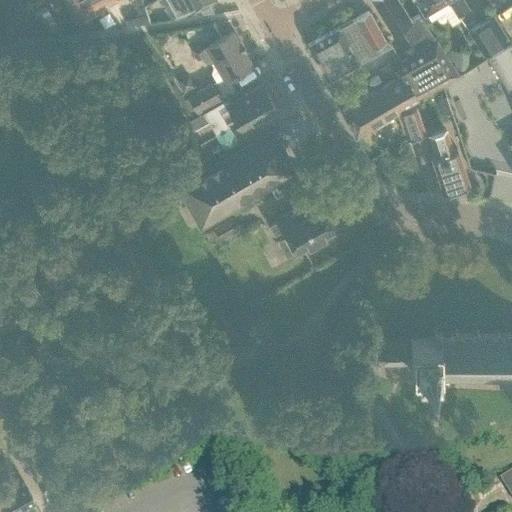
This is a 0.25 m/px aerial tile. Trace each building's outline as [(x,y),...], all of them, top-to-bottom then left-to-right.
[(72,0),(67,3),(78,23),(96,13),(93,8),(106,1),(107,3),(112,0),(115,0),(116,2),(118,0),(72,0)] [(125,21),(128,26),(148,23),(141,0),(131,0),(139,13),(125,21)] [(162,0),(172,18),(186,14),(199,7),(209,1),(211,0),(162,0)] [(419,14),(411,19),(398,0),(372,0),(392,31),(401,26),(416,49),(434,37),(419,14)] [(417,0),(416,1),(424,14),(446,0),(448,0),(458,15),(469,8),(463,0),(417,0)] [(209,1),(199,7),(203,14),(215,12),(209,1)] [(388,41),(382,30),(371,9),(308,44),(328,80),(375,54),(373,50),(388,41)] [(467,30),(483,55),(509,39),(493,14),(467,30)] [(232,31),(203,48),(211,63),(213,66),(211,72),(216,81),(218,84),(251,65),(232,31)] [(394,79),(342,109),(356,136),(398,111),(397,109),(444,83),(443,82),(457,74),(459,74),(454,67),(450,60),(437,40),(429,44),(397,62),(388,68),(394,79)] [(511,43),(511,41),(486,57),(507,90),(511,99),(511,98),(511,140),(508,142),(511,148),(511,43)] [(450,57),(450,60),(454,67),(456,67),(468,68),(468,52),(450,51),(450,57)] [(216,81),(188,96),(196,110),(198,113),(202,110),(226,97),(218,84),(216,81)] [(226,97),(202,110),(216,134),(229,127),(224,118),(232,113),(241,128),(276,108),(263,85),(231,103),(227,96),(226,97)] [(417,106),(398,112),(407,139),(426,133),(417,106)] [(273,129),(175,184),(199,228),(298,173),(273,129)] [(457,187),(469,183),(457,148),(452,150),(444,129),(430,133),(437,155),(432,156),(443,192),(447,191),(450,193),(456,191),(457,187)] [(175,167),(181,179),(195,171),(188,159),(175,167)] [(296,250),(337,228),(334,224),(335,220),(331,214),(328,213),(318,195),(278,218),(279,219),(270,225),(274,233),(283,227),(287,235),(278,240),(286,254),(296,249),(296,250)] [(220,238),(242,227),(236,216),(215,227),(220,238)] [(475,374),(478,374),(478,373),(495,373),(495,374),(499,374),(499,373),(511,372),(511,332),(499,332),(499,328),(496,328),(496,332),(479,332),(479,329),(475,329),(475,332),(458,332),(458,329),(454,329),(454,332),(437,332),(437,328),(434,328),(434,338),(409,338),(409,342),(400,342),(400,340),(398,340),(398,342),(384,342),(383,340),(381,341),(382,343),(377,347),(375,346),(375,348),(377,349),(377,355),(375,356),(375,358),(377,357),(382,361),(381,363),(383,364),(384,362),(398,362),(398,364),(400,364),(400,362),(410,362),(410,367),(434,366),(434,377),(437,377),(437,373),(454,373),(454,377),(458,377),(458,373),(475,373),(475,374)] [(511,473),(499,482),(511,501),(511,473)] [(24,482),(0,495),(0,502),(1,503),(0,503),(0,511),(14,511),(35,501),(24,482)]
